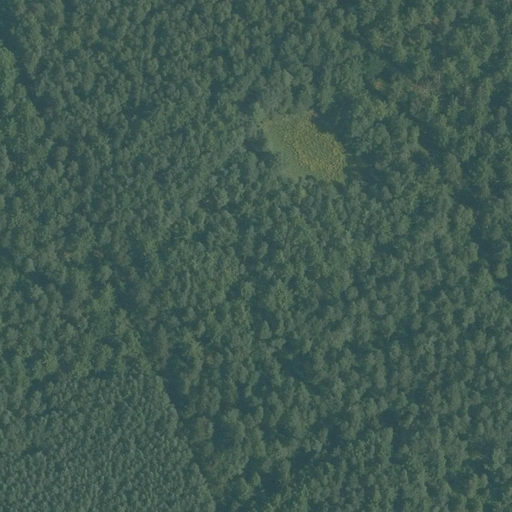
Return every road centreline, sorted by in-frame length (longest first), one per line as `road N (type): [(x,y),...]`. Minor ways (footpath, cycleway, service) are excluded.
road 1 (track): [(160,381),(471,210),(511,174)]
road 2 (track): [(0,394),(160,381)]
road 3 (track): [(385,434),(511,361)]
road 4 (track): [(160,381),(221,511)]
road 5 (track): [(270,511),(385,434)]
